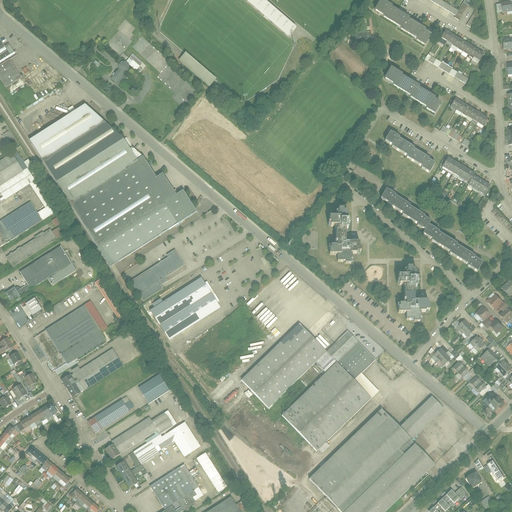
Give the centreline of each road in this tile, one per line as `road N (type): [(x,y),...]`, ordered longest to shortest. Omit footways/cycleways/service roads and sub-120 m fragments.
road 1 (residential): [(0,14),(412,365)]
road 2 (residential): [(470,298),(341,181),(380,110),(499,177)]
